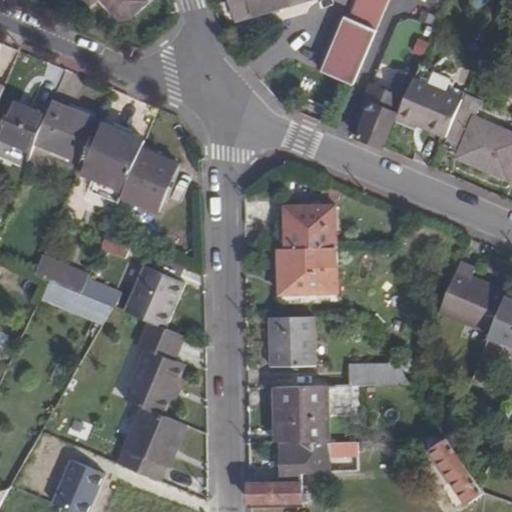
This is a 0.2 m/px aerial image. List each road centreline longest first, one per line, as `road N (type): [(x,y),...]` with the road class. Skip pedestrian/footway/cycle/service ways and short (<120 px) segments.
road 1 (residential): [(225,110),(232,511)]
road 2 (residential): [(511,229),(225,110)]
road 3 (residential): [(225,110),(0,16)]
